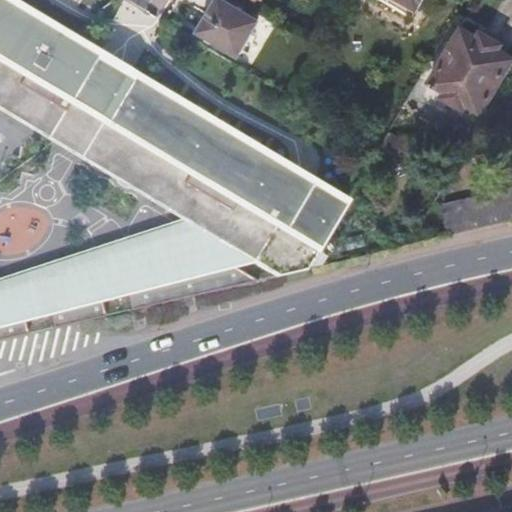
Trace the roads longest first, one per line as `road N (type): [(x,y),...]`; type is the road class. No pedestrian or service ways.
road 1 (primary): [(511,250),(361,285),(0,402)]
road 2 (motorway): [(0,452),(64,431),(249,398),(511,379)]
road 3 (motorway): [(511,359),(259,374),(61,403),(0,421)]
road 4 (primary): [(151,511),(511,429)]
